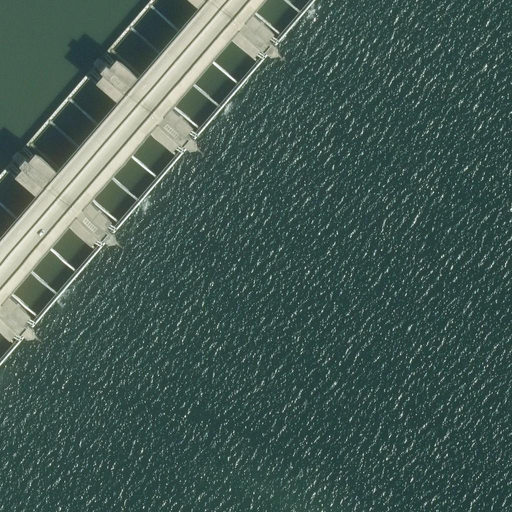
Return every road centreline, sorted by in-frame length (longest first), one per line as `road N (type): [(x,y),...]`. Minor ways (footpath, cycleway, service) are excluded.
road 1 (unclassified): [(0,295),(255,0)]
road 2 (trunk): [(0,275),(237,0)]
road 3 (trunk): [(216,0),(0,251)]
